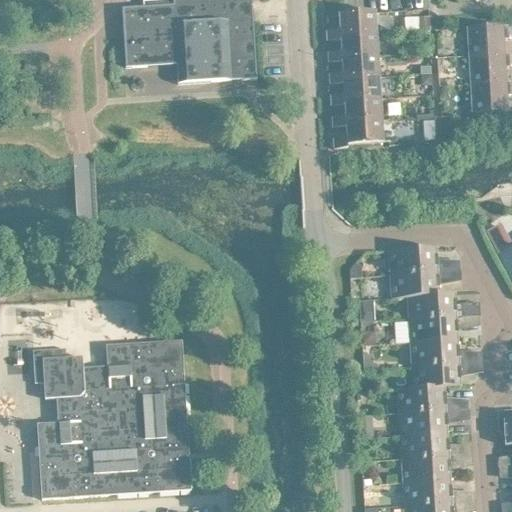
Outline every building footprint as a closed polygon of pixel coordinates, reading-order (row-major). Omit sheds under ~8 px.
[(182,78),(261,73),(256,0),(173,0),(127,3),(130,62),(181,59),(182,78)] [(332,36),(345,35),(345,31),(381,29),(379,7),(343,9),(344,25),(331,26),(332,36)] [(434,26),(433,11),(423,12),(424,25),(424,26),(434,26)] [(472,22),(473,51),(509,49),(509,34),(511,33),(511,20),(508,20),(472,22)] [(333,57),(346,57),(346,53),(382,51),(381,29),(345,31),(345,35),(346,46),(332,47),(333,57)] [(473,51),(475,79),(511,77),(510,62),(511,61),(511,48),(509,49),(473,51)] [(334,79),(348,78),(347,74),(383,72),(382,51),(346,53),(346,57),(347,68),(334,69),(334,79)] [(436,79),(435,70),(425,70),(425,80),(436,79)] [(336,101),(349,100),(349,96),(385,94),(383,72),(347,74),(348,78),(348,90),(335,90),(336,101)] [(511,76),(511,77),(475,79),(476,108),(511,105),(511,94),(511,90),(511,89),(511,76)] [(337,122),(350,121),(350,117),(386,115),(385,94),(349,96),(349,100),(350,111),(336,112),(337,122)] [(350,117),(350,121),(351,133),(338,134),(338,144),(352,143),(352,140),(388,137),(386,115),(350,117)] [(438,124),(438,115),(428,116),(428,124),(438,124)] [(392,246),(394,270),(442,267),(441,243),(392,246)] [(366,260),(357,260),(353,264),(354,274),(366,273),(366,260)] [(395,294),(411,293),(411,292),(443,290),(443,289),(442,267),(394,270),(395,294)] [(411,292),(411,293),(412,315),(461,312),(461,313),(484,311),(483,297),(460,299),(459,288),(443,289),(443,290),(411,292)] [(378,295),(363,295),(365,318),(379,317),(378,295)] [(412,315),(414,338),(462,335),(461,313),(461,312),(412,315)] [(380,338),(379,329),(375,326),(365,326),(366,339),(380,338)] [(414,338),(415,361),(464,358),(462,335),(414,338)] [(41,419),(46,494),(195,485),(186,336),(111,340),(113,373),(103,373),(102,363),(87,364),(86,352),(70,353),(70,343),(37,345),(39,378),(48,377),(49,393),(61,392),(62,408),(73,407),(73,417),(41,419)] [(415,361),(417,384),(417,385),(449,383),(465,382),(464,358),(415,361)] [(401,385),(402,409),(450,406),(471,405),(470,397),(450,398),(449,383),(417,385),(417,384),(401,385)] [(402,409),(404,432),(452,429),(450,406),(402,409)] [(377,422),(364,422),(365,434),(378,433),(377,422)] [(404,432),(405,455),(453,452),(452,429),(404,432)] [(405,455),(406,478),(455,475),(453,452),(405,455)] [(406,478),(408,501),(456,498),(455,475),(406,478)] [(408,511),(457,511),(456,498),(408,501),(408,511)]
